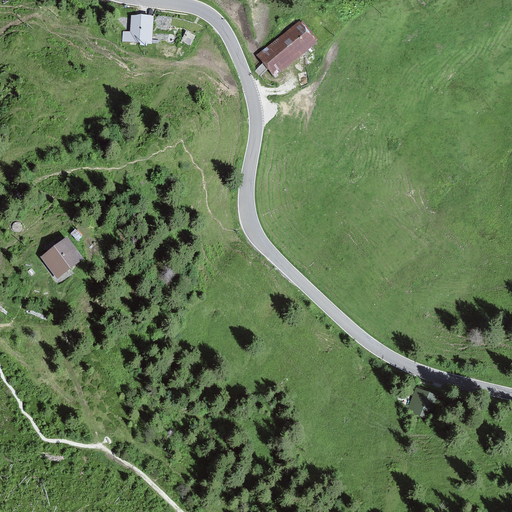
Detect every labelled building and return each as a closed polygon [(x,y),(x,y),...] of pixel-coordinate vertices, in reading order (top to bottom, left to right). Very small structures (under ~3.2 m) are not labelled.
[(154,16),(131,15),(129,42),(152,45),(154,16)] [(299,23),(257,57),(271,74),(312,40),(299,23)] [(182,40),(190,45),(194,37),(186,32),(182,40)] [(49,248),(53,253),(48,256),(58,268),(62,274),(81,259),(67,240),(58,247),(56,244),(49,248)] [(427,418),(434,401),(420,395),(417,402),(413,400),(408,410),(427,418)]
